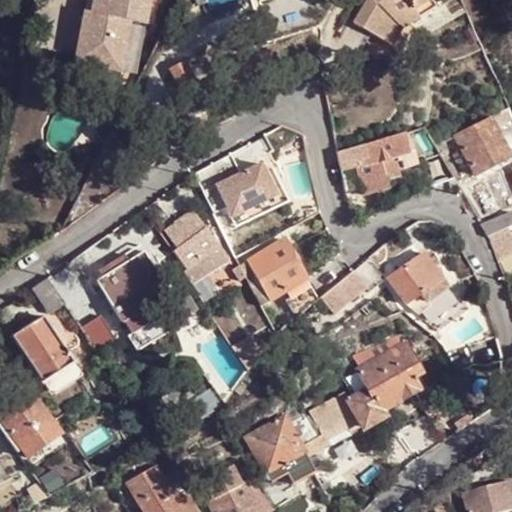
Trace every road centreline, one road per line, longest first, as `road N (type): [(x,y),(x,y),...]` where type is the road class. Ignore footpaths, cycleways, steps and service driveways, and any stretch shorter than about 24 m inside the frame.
road 1 (residential): [(511,324),(498,282),(458,215),(416,206),(363,248),(349,245),(315,114),(297,101),(274,105),(0,285)]
road 2 (residential): [(383,511),(419,475),(511,409)]
